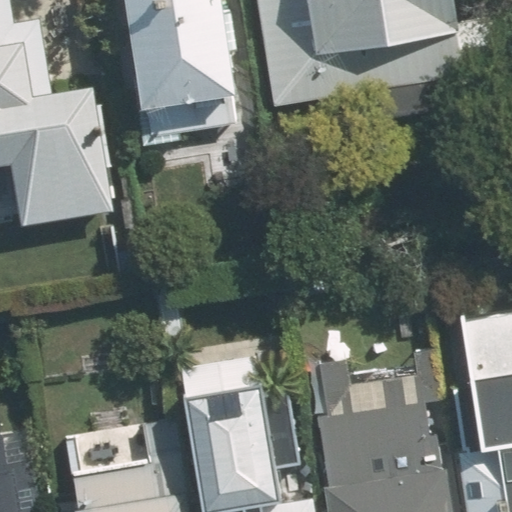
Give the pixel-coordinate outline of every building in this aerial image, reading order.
[(46,87),(31,0),(0,0),(0,158),(12,156),(24,223),(117,207),(94,79),(46,87)] [(225,0),(132,0),(151,137),(242,126),(225,0)] [(264,0),(278,100),(487,71),(480,20),(460,23),(456,0),(264,0)] [(465,473),(471,511),(511,511),(511,354),(464,362),(481,471),(465,473)] [(320,511),(319,494),(288,498),(258,381),(185,394),(204,511),(320,511)] [(457,511),(448,458),(441,459),(431,396),(322,414),(333,511),(457,511)] [(0,511),(42,511),(27,449),(10,453),(0,411),(0,511)] [(187,511),(178,460),(136,467),(129,424),(67,434),(80,511),(187,511)]
